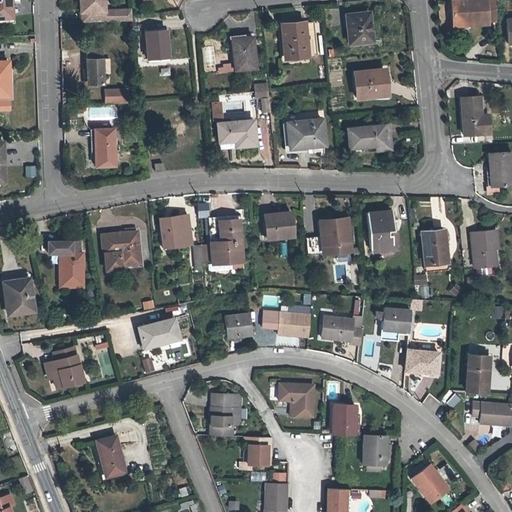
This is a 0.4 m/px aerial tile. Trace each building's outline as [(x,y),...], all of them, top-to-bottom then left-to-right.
[(0,0),(0,16),(11,16),(11,5),(10,0),(0,0)] [(79,0),(80,11),(81,11),(82,22),(131,20),(130,10),(104,10),(103,0),(79,0)] [(452,25),(466,24),(465,22),(496,20),(494,0),(461,0),(450,1),(452,25)] [(14,5),(11,5),(11,16),(0,16),(0,23),(14,23),(14,5)] [(373,22),(370,23),(369,13),(346,15),(349,43),(375,40),(373,22)] [(313,22),(304,22),(304,21),(281,24),(284,58),(317,55),(313,22)] [(148,58),(168,56),(166,29),(146,31),(148,58)] [(235,69),(255,67),(252,37),(232,39),(235,69)] [(109,58),(102,58),(102,51),(86,51),(87,84),(103,84),(102,73),(109,73),(109,58)] [(0,95),(9,95),(8,61),(0,60),(0,95)] [(357,98),(382,95),(380,80),(385,80),(384,68),(354,72),(357,98)] [(122,89),(104,90),(104,99),(122,99),(122,89)] [(127,89),(122,89),(122,99),(104,99),(105,102),(127,101),(127,89)] [(487,115),(480,115),(478,96),(460,97),(463,134),(488,133),(487,115)] [(259,99),(262,113),(268,112),(266,98),(259,99)] [(0,109),(9,109),(9,102),(0,101),(0,109)] [(214,120),(222,119),(220,102),(212,103),(214,120)] [(289,148),(324,144),(321,118),(286,122),(289,148)] [(218,123),(220,142),(236,140),(236,146),(255,144),(253,120),(218,123)] [(391,149),(389,134),(384,134),(382,124),(347,128),(349,153),(391,149)] [(113,128),(93,129),(94,149),(95,165),(114,165),(113,128)] [(493,172),(494,185),(511,183),(511,169),(511,152),(488,153),(489,172),(493,172)] [(155,172),(163,170),(162,163),(154,164),(155,172)] [(26,168),(27,178),(35,178),(35,168),(26,168)] [(197,218),(208,217),(208,203),(196,203),(197,218)] [(370,249),(392,246),(391,230),(393,230),(392,220),(391,210),(366,212),(370,249)] [(266,239),(292,236),(290,211),(263,214),(266,239)] [(162,247),(191,243),(187,214),(158,218),(162,247)] [(209,217),(210,242),(220,241),(218,220),(238,218),(238,215),(209,217)] [(242,261),(238,218),(218,220),(220,241),(210,242),(209,243),(211,260),(211,263),(242,261)] [(324,231),(327,252),(349,250),(345,218),(319,220),(320,231),(324,231)] [(124,232),(101,235),(103,253),(104,254),(106,269),(121,268),(121,264),(140,262),(136,231),(134,231),(134,228),(124,229),(124,232)] [(424,263),(446,261),(443,229),(421,231),(424,263)] [(474,267),(492,265),(490,249),(494,249),(497,248),(495,229),(470,232),(474,267)] [(71,250),(71,241),(47,241),(47,253),(59,253),(59,286),(82,286),(82,252),(71,252),(71,250)] [(79,241),(71,241),(71,250),(79,250),(79,241)] [(201,261),(211,260),(209,243),(200,244),(200,246),(201,259),(201,261)] [(336,256),(338,261),(350,258),(348,252),(336,256)] [(412,275),(414,286),(427,284),(425,274),(412,275)] [(8,313),(33,309),(28,278),(3,282),(8,313)] [(419,298),(415,298),(410,298),(410,306),(418,307),(419,298)] [(353,299),(353,315),(361,315),(361,299),(353,299)] [(142,302),(143,310),(154,308),(152,300),(142,302)] [(301,305),(288,304),(287,312),(279,311),(277,334),(285,335),(285,333),(299,335),(299,336),(307,336),(308,313),(300,313),(301,305)] [(180,314),(179,306),(169,308),(171,316),(180,314)] [(491,306),(490,317),(501,319),(503,307),(491,306)] [(382,311),(379,311),(378,317),(382,317),(381,328),(407,331),(409,310),(382,307),(382,311)] [(226,337),(252,334),(248,312),(223,316),(226,337)] [(352,319),(324,316),(321,337),(350,340),(350,343),(358,344),(361,316),(353,316),(352,319)] [(143,347),(178,338),(173,317),(138,327),(143,347)] [(407,334),(407,331),(381,328),(380,336),(394,338),(395,333),(407,334)] [(93,345),(95,351),(108,347),(106,342),(93,345)] [(58,370),(62,386),(83,380),(74,347),(54,352),(56,360),(51,361),(53,371),(58,370)] [(438,352),(406,349),(404,370),(436,373),(438,352)] [(467,354),(465,390),(486,392),(488,355),(467,354)] [(150,356),(141,359),(145,373),(154,370),(150,356)] [(56,387),(62,386),(58,370),(53,371),(51,361),(45,363),(49,378),(54,376),(56,387)] [(295,400),(294,415),(312,416),(313,384),(279,382),(278,400),(290,400),(295,400)] [(233,393),(214,392),(214,406),(211,405),(210,434),(232,435),(233,393)] [(453,408),(460,399),(453,393),(446,403),(453,408)] [(472,415),(480,416),(479,422),(510,424),(511,404),(472,401),(472,415)] [(354,434),(354,429),(354,426),(355,414),(355,404),(333,403),(332,424),(332,433),(339,433),(354,434)] [(321,433),(332,433),(332,424),(329,424),(329,429),(321,429),(321,433)] [(362,464),(367,464),(379,464),(385,465),(386,435),(363,434),(362,464)] [(105,476),(124,472),(115,435),(96,440),(105,476)] [(248,444),(248,463),(267,464),(267,455),(270,455),(271,437),(245,436),(245,444),(248,444)] [(473,453),(481,448),(475,439),(467,443),(473,453)] [(436,470),(434,471),(428,464),(411,477),(429,501),(448,486),(436,470)] [(272,481),(286,481),(286,473),(272,473),(272,481)] [(264,511),(285,511),(286,509),(284,509),(284,499),(286,499),(286,482),(265,482),(265,509),(264,511)] [(345,511),(346,488),(337,488),(327,488),(326,511),(345,511)] [(0,496),(0,511),(10,511),(8,506),(11,504),(7,494),(0,496)] [(187,501),(180,504),(182,508),(190,505),(192,511),(198,511),(200,510),(198,502),(194,504),(192,500),(187,502),(187,501)] [(227,509),(238,509),(238,500),(227,501),(227,509)] [(468,511),(461,503),(449,511),(468,511)]
